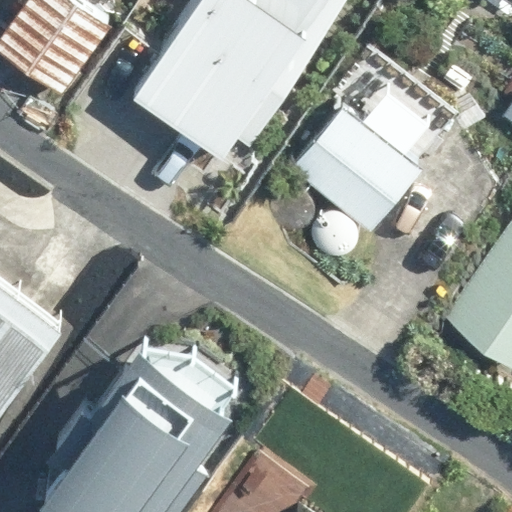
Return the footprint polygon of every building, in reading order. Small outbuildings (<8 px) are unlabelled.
[(96,0),(35,0),(0,45),(68,98),(127,24),(96,0)] [(183,0),(136,71),(228,132),(237,118),(253,122),(334,0),(183,0)] [(301,165),(379,230),(432,166),(353,101),(301,165)] [(511,230),(452,312),(511,356),(511,230)] [(0,417),(10,404),(19,410),(81,325),(0,266),(0,417)] [(199,479),(249,411),(154,342),(108,408),(101,402),(63,454),(77,464),(61,485),(69,491),(65,496),(70,499),(60,511),(187,511),(207,486),(199,479)] [(284,511),(285,511),(253,487),(247,494),(243,489),(225,511),(284,511)]
